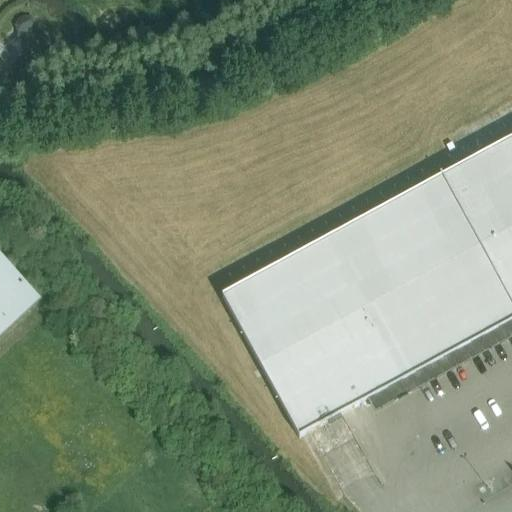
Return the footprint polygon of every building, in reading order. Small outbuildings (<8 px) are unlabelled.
[(17,39),(12,43),(20,53),(30,45),(25,39),(25,35),(31,33),(34,27),(32,21),(25,19),(20,22),(16,27),(18,33),(17,39)] [(511,323),(511,140),(222,298),(299,439),(511,323)] [(0,261),(0,335),(37,301),(0,261)] [(63,358),(48,372),(75,402),(90,388),(63,358)] [(48,372),(33,386),(60,415),(75,402),(48,372)] [(33,386),(18,399),(45,429),(60,415),(33,386)] [(90,388),(75,402),(101,431),(117,418),(90,388)] [(18,399),(3,413),(30,442),(45,429),(18,399)] [(75,402),(60,415),(87,445),(101,431),(75,402)] [(3,413),(0,415),(0,438),(15,456),(30,442),(3,413)] [(60,415),(45,429),(72,458),(87,445),(60,415)] [(45,429),(30,442),(57,472),(72,458),(45,429)] [(0,438),(0,468),(1,469),(15,456),(0,438)] [(30,442),(15,456),(42,485),(57,472),(30,442)] [(15,456),(1,469),(28,499),(42,485),(15,456)] [(160,465),(142,481),(169,511),(179,511),(192,500),(160,465)] [(1,469),(0,469),(0,498),(12,511),(13,511),(28,499),(1,469)] [(169,511),(142,481),(124,498),(137,511),(169,511)] [(12,511),(0,498),(0,511),(12,511)] [(137,511),(124,498),(108,511),(137,511)] [(202,511),(192,500),(179,511),(202,511)]
